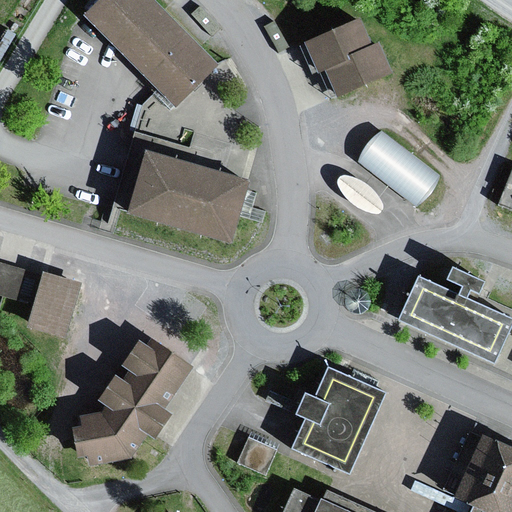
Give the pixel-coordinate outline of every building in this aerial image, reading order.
[(150,0),(98,0),(82,16),(174,109),(217,66),(150,0)] [(360,22),(303,45),(316,76),(322,73),(332,99),(392,75),(380,44),(371,48),(360,22)] [(357,164),(416,211),(422,208),(427,202),(434,192),(438,185),(440,180),(384,135),(376,137),(370,142),(365,147),(363,152),(358,157),(357,164)] [(246,180),(143,152),(126,215),(228,244),(246,180)] [(499,207),(511,211),(511,170),(511,171),(499,207)] [(367,216),(379,218),(384,216),(385,210),(382,200),(377,194),(370,187),(361,181),(352,178),(342,178),(337,182),(337,189),(342,199),(357,211),(367,216)] [(26,330),(62,341),(79,286),(40,274),(38,280),(0,268),(0,297),(32,308),(26,330)] [(397,325),(493,369),(511,325),(511,323),(463,301),(467,294),(475,298),(481,285),(448,270),(442,283),(459,291),(455,299),(416,281),(397,325)] [(164,414),(192,372),(149,343),(145,348),(136,343),(119,368),(129,375),(120,384),(111,379),(95,404),(104,410),(99,416),(78,420),(79,429),(69,432),(77,459),(99,468),(130,463),(147,441),(155,443),(173,419),(164,414)] [(291,452),(347,478),(385,397),(325,369),(310,402),(301,398),(292,418),(304,424),(291,452)] [(445,499),(473,511),(511,511),(511,453),(475,436),(445,499)] [(239,468),(267,479),(277,456),(249,444),(239,468)] [(341,511),(318,501),(317,505),(294,494),(286,511),(341,511)]
